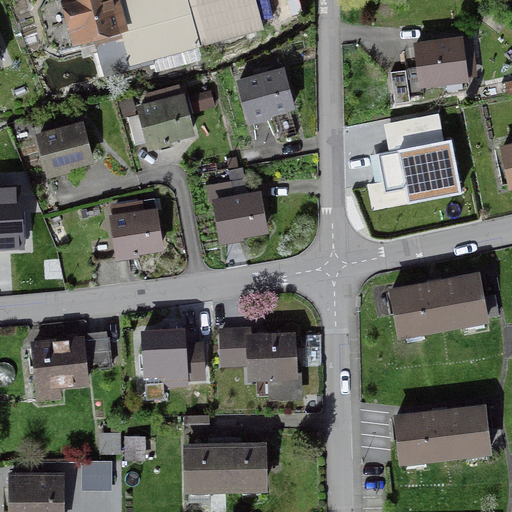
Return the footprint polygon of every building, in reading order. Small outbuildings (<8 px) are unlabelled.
[(93,34),(119,27),(112,0),(47,0),(44,1),(38,12),(47,45),(58,52),(78,46),(76,39),(93,34)] [(103,71),(129,64),(130,66),(152,60),(155,74),(201,61),(198,48),(260,32),(251,0),(112,0),(119,27),(93,34),(103,71)] [(420,84),(444,81),(446,92),(461,90),(460,79),(470,78),(466,46),(460,47),(459,42),(415,47),(420,84)] [(239,84),(249,123),(268,118),(267,113),(290,107),(281,72),(239,84)] [(394,105),(408,103),(404,72),(389,74),(394,105)] [(511,94),(511,81),(503,84),(506,96),(511,94)] [(190,133),(181,99),(139,110),(149,149),(168,144),(167,139),(190,133)] [(80,126),(37,137),(48,176),(67,171),(65,167),(89,160),(80,126)] [(396,159),(391,131),(367,136),(372,164),(396,159)] [(511,147),(493,152),(500,186),(508,185),(509,186),(511,185),(511,147)] [(383,213),(426,204),(418,167),(367,178),(374,213),(382,212),(383,213)] [(230,183),(243,180),(241,169),(228,172),(230,183)] [(257,196),(233,200),(230,183),(205,187),(208,204),(214,203),(221,243),(240,239),(239,235),(263,230),(257,196)] [(0,190),(0,247),(21,247),(19,190),(0,190)] [(119,218),(111,219),(117,259),(136,256),(135,251),(159,248),(154,213),(140,215),(139,205),(113,209),(113,210),(117,209),(119,218)] [(91,249),(93,263),(111,261),(107,240),(89,243),(91,249)] [(485,319),(477,277),(390,293),(398,335),(401,334),(403,344),(423,341),(421,331),(461,323),(463,333),(483,329),(481,319),(485,319)] [(292,374),(290,336),(255,338),(255,331),(220,332),(222,365),(250,364),(250,377),(269,377),(272,380),(273,397),(297,396),(296,374),(292,374)] [(183,347),(182,333),(142,335),(143,355),(137,355),(138,369),(144,368),(144,373),(161,372),(161,378),(168,384),(185,383),(185,377),(201,377),(200,346),(183,347)] [(86,340),(89,370),(109,368),(106,338),(86,340)] [(36,388),(85,383),(80,340),(32,345),(36,388)] [(482,408),(395,418),(400,461),(403,461),(405,471),(425,468),(423,458),(464,453),(465,464),(485,461),(484,451),(487,451),(482,408)] [(183,417),(183,431),(207,431),(207,417),(183,417)] [(124,461),(139,460),(139,439),(124,439),(124,461)] [(209,489),(224,488),(240,488),(241,498),(262,498),(261,446),(238,446),(238,440),(232,440),(223,440),(218,441),(208,441),(208,447),(186,447),(187,499),(210,499),(209,489)] [(110,491),(110,461),(83,461),(83,491),(110,491)] [(39,476),(25,476),(25,479),(8,479),(8,511),(61,511),(61,479),(39,479),(39,476)]
